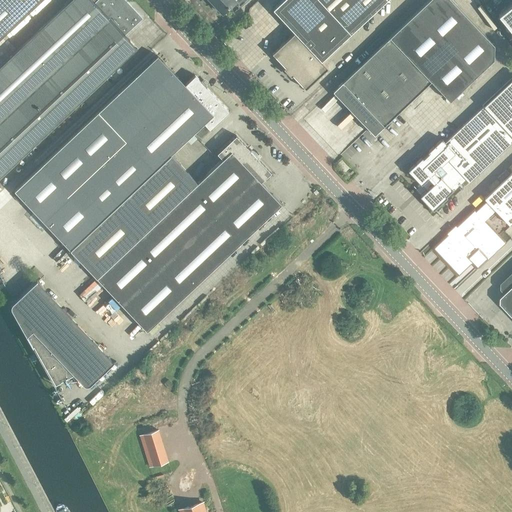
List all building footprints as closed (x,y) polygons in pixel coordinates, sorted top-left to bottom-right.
[(0,0),(0,32),(34,0),(0,0)] [(122,1),(121,0),(70,0),(0,66),(0,177),(137,49),(124,35),(140,20),(129,8),(129,5),(125,1),(122,1)] [(208,0),(221,14),(235,1),(239,6),(245,0),(208,0)] [(281,0),(272,8),(295,32),(272,53),(285,67),(307,46),(320,60),(384,0),(281,0)] [(450,101),(494,59),(494,45),(451,0),(428,0),(338,86),(374,123),(368,128),(374,135),(384,126),(431,81),(450,101)] [(328,68),(320,60),(307,46),(285,67),(284,68),(287,72),(291,76),(293,75),(305,89),(328,68)] [(185,85),(157,55),(39,167),(95,226),(204,123),(209,129),(229,111),(195,75),(185,85)] [(511,76),(482,104),(485,106),(459,129),(456,126),(442,139),(442,138),(427,152),(428,153),(424,158),(422,157),(407,171),(426,190),(420,197),(425,202),(433,210),(441,203),(447,197),(446,196),(451,191),(452,192),(466,179),(511,137),(511,76)] [(432,99),(414,110),(419,117),(414,120),(420,131),(443,117),(432,99)] [(223,159),(209,172),(197,184),(170,155),(95,226),(70,249),(147,331),(281,204),(261,182),(271,173),(236,135),(217,153),(223,159)] [(511,222),(511,172),(485,198),(489,203),(478,214),(475,211),(456,229),(455,228),(448,235),(450,237),(437,249),(458,272),(469,262),(473,267),(503,240),(485,221),(496,210),(510,225),(511,222)] [(0,192),(0,213),(12,203),(1,191),(0,192)] [(511,274),(503,283),(502,289),(506,293),(501,298),(500,304),(511,315),(511,274)] [(91,384),(114,362),(37,280),(13,303),(12,304),(12,305),(12,306),(12,307),(12,308),(13,309),(55,384),(74,374),(83,383),(84,384),(85,385),(86,385),(87,385),(88,385),(89,385),(90,384),(91,384)] [(350,284),(183,431),(214,476),(390,328),(350,284)] [(149,467),(164,462),(154,431),(139,435),(149,467)] [(205,511),(203,502),(180,509),(180,511),(205,511)]
